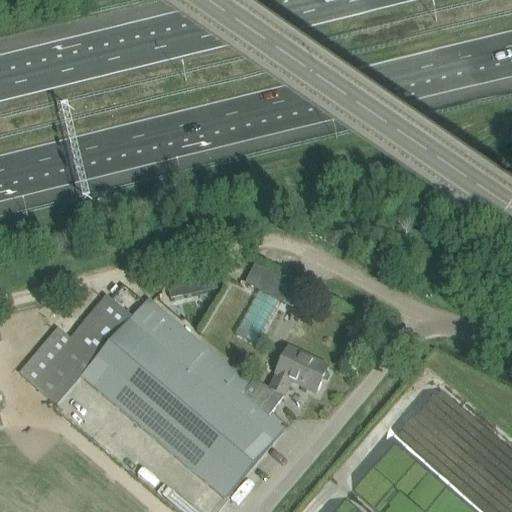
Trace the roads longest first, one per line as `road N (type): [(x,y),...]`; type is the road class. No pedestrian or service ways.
road 1 (motorway): [(0,172),(511,45)]
road 2 (motorway): [(364,0),(0,89)]
road 3 (tertiary): [(511,208),(207,0)]
road 4 (track): [(0,304),(261,240),(296,245)]
road 5 (unclassified): [(428,315),(261,511)]
road 6 (unclassified): [(428,315),(296,245)]
